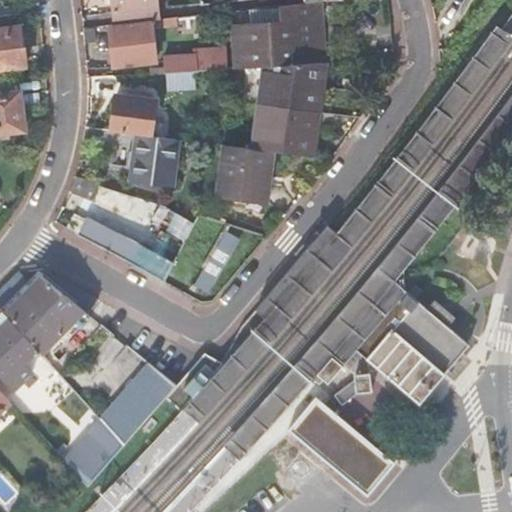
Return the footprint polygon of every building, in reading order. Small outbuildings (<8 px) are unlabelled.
[(162,18),(160,0),(111,0),(114,24),(150,19),(162,18)] [(279,5),(280,21),(233,25),(236,67),(258,66),(271,65),(326,61),(322,0),(305,2),(279,5)] [(114,24),(107,24),(112,66),(155,61),(150,19),(114,24)] [(21,25),(0,27),(0,68),(25,65),(21,25)] [(326,225),(255,311),(263,318),(235,350),(192,399),(159,439),(143,459),(155,471),(183,441),(205,417),(227,394),(250,367),(266,349),(293,318),(311,296),(330,273),(345,256),(360,237),(379,213),(395,193),(412,172),(430,148),(451,121),(466,101),(491,67),(511,38),(511,37),(495,26),(473,54),(449,86),(417,127),(393,158),(362,196),(334,232),(326,225)] [(149,73),(225,68),(224,48),(193,50),(194,53),(163,54),(163,66),(149,67),(149,73)] [(326,61),(271,65),(258,66),(248,102),(313,112),(326,61)] [(19,91),(0,93),(0,132),(23,130),(19,91)] [(145,135),(149,135),(153,100),(148,100),(149,92),(134,91),(133,98),(115,96),(110,130),(145,135)] [(206,466),(179,495),(191,507),(203,496),(224,475),(248,450),(270,426),(291,402),(317,374),(328,383),(342,366),(356,349),(363,355),(419,402),(444,372),(468,344),(405,289),(404,268),(429,237),(447,213),(462,194),(485,165),(500,145),(511,129),(511,95),(510,99),(491,123),(469,153),(453,173),(430,203),(413,224),(395,248),(374,273),(355,297),(339,316),(319,340),(299,362),(280,384),(255,412),(230,440),(206,466)] [(302,155),(313,112),(248,102),(237,146),(302,155)] [(181,185),(187,140),(149,135),(145,135),(139,180),(181,185)] [(271,151),(226,145),(219,195),(269,202),(272,183),(268,183),(271,151)] [(142,209),(147,198),(106,185),(89,218),(129,240),(120,258),(127,262),(152,213),(142,209)] [(194,213),(147,198),(142,209),(152,213),(127,262),(163,281),(176,256),(181,245),(197,214),(194,213)] [(227,224),(197,214),(181,245),(176,256),(202,270),(195,284),(208,291),(237,238),(225,231),(227,224)] [(89,218),(80,236),(120,258),(129,240),(89,218)] [(1,288),(0,289),(0,309),(4,313),(29,284),(16,271),(1,288)] [(7,317),(34,347),(46,335),(48,336),(65,317),(74,327),(86,314),(85,312),(38,274),(29,284),(4,313),(7,317)] [(48,362),(43,357),(34,347),(7,317),(0,323),(0,374),(12,388),(25,376),(29,380),(48,362)] [(43,357),(48,362),(57,373),(82,347),(67,333),(43,357)] [(356,349),(342,366),(349,371),(363,355),(356,349)] [(99,419),(124,446),(175,387),(147,364),(99,419)] [(98,394),(71,365),(62,373),(89,402),(98,394)] [(354,383),(335,397),(340,403),(355,393),(354,383)] [(0,411),(10,402),(0,390),(0,411)]
